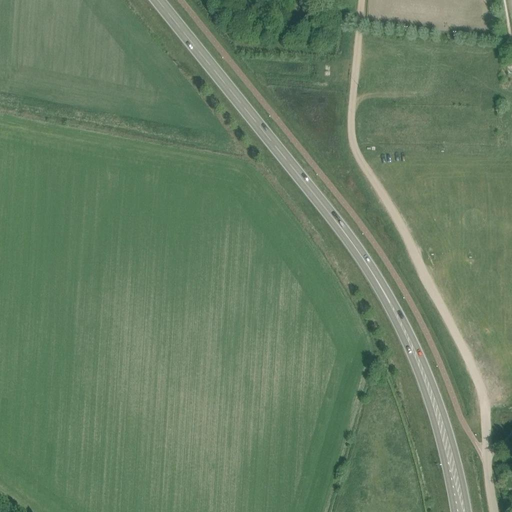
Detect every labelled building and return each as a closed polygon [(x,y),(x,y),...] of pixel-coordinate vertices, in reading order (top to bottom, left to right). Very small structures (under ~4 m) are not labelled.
[(389,149),(380,149),(381,177),(390,176),(389,149)] [(469,262),(456,265),(458,273),(471,271),(469,262)] [(504,305),(511,303),(503,276),(495,279),(504,305)] [(473,277),(461,281),(466,293),(478,289),(473,277)] [(509,328),(483,339),(485,344),(511,334),(509,328)] [(491,387),(511,379),(511,348),(482,359),(491,387)]
